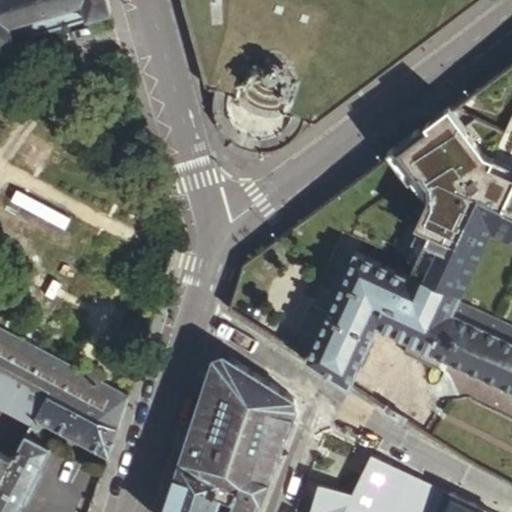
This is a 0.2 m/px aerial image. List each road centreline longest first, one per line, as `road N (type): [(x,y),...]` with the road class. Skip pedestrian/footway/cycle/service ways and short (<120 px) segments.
road 1 (tertiary): [(213,255),(261,200),(511,15)]
road 2 (tertiary): [(150,0),(207,195),(213,255)]
road 3 (residential): [(322,394),(511,498)]
road 4 (tertiary): [(195,311),(130,511)]
road 5 (residential): [(195,311),(322,394)]
road 6 (unclassified): [(280,511),(322,394)]
